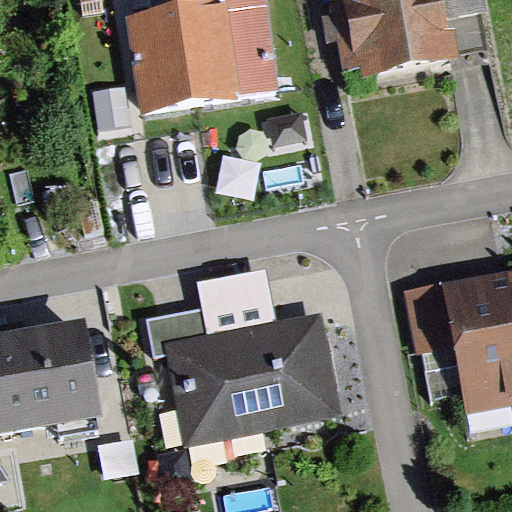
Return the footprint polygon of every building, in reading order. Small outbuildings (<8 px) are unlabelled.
[(345,0),(356,70),(483,51),(475,0),(345,0)] [(262,12),(139,33),(152,113),(275,92),(262,12)] [(511,271),(403,294),(417,361),(455,353),(472,434),(511,425),(511,413),(508,395),(511,394),(511,271)] [(167,346),(182,433),(329,408),(314,320),(273,327),(264,273),(202,283),(206,308),(149,317),(154,348),(167,346)] [(0,349),(0,431),(96,417),(83,336),(0,349)] [(5,446),(0,446),(0,489),(10,488),(5,446)]
